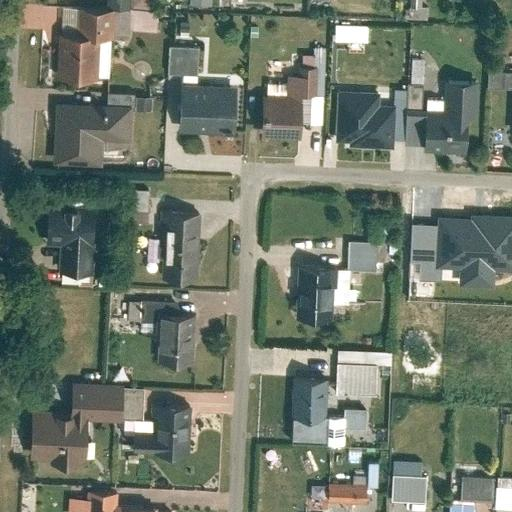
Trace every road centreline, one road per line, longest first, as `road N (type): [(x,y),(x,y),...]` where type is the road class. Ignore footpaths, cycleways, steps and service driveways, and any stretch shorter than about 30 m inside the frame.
road 1 (unclassified): [(511,184),(253,169),(242,511)]
road 2 (unclassified): [(13,0),(0,347)]
